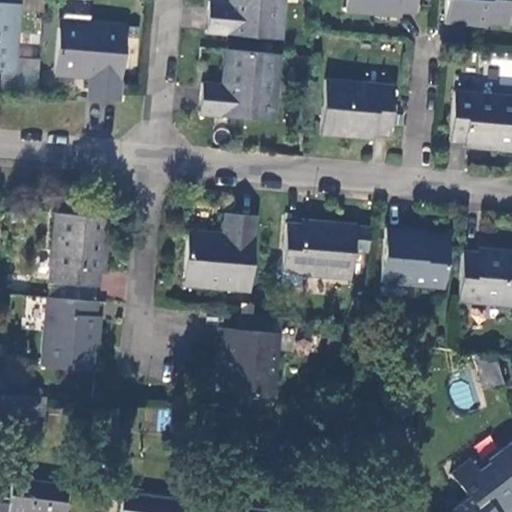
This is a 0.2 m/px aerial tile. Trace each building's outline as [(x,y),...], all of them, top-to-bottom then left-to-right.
[(282,40),(285,0),(230,0),(230,4),(210,1),(208,33),(282,40)] [(416,14),(416,0),(348,0),(347,13),(375,16),(376,10),(416,14)] [(511,24),(511,0),(447,0),(446,23),(474,26),(475,21),(511,24)] [(0,71),(13,73),(19,5),(0,3),(0,71)] [(120,102),(126,28),(60,21),(55,77),(91,81),(90,97),(120,102)] [(280,55),(226,50),(223,84),(203,82),(200,115),(274,122),(280,55)] [(511,57),(496,57),(494,83),(511,84),(511,57)] [(391,135),(396,86),(326,80),(322,132),(349,136),(350,132),(391,135)] [(511,95),(454,91),(449,142),(490,145),(490,148),(511,149),(511,95)] [(112,219),(59,214),(51,282),(100,286),(103,249),(110,250),(112,219)] [(251,293),(258,217),(225,214),(224,232),(189,230),(182,286),(251,293)] [(352,278),(358,226),(330,224),(330,228),(288,225),(283,272),(352,278)] [(411,229),(386,227),(380,282),(445,286),(450,236),(411,233),(411,229)] [(504,254),(463,250),(459,300),(511,304),(511,250),(504,250),(504,254)] [(97,341),(100,302),(50,297),(45,366),(97,372),(100,342),(97,341)] [(275,395),(281,334),(226,328),(223,352),(227,353),(224,390),(275,395)] [(478,363),(483,388),(504,384),(498,359),(478,363)] [(0,393),(0,421),(36,425),(38,394),(0,393)] [(107,428),(105,448),(118,450),(119,427),(107,428)] [(449,511),(497,511),(495,508),(511,493),(511,444),(490,460),(492,463),(481,470),(473,459),(453,474),(470,497),(457,506),(449,511)] [(67,511),(71,485),(15,477),(10,505),(1,503),(0,511),(67,511)] [(179,511),(181,501),(125,493),(122,511),(179,511)] [(208,500),(206,511),(268,511),(237,508),(237,503),(208,500)]
